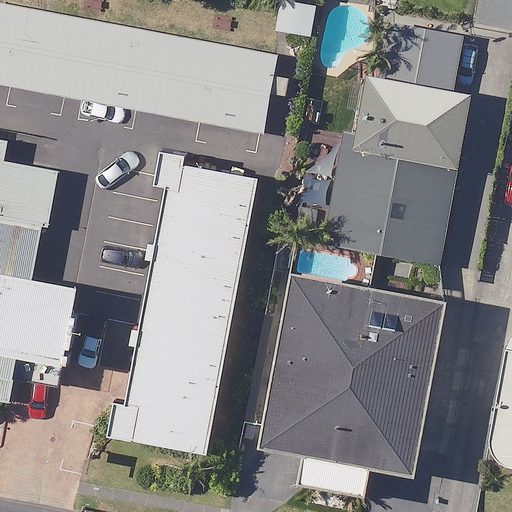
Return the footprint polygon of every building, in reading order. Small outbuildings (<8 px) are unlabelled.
[(321,4),(304,0),(285,0),(279,30),(313,38),(321,4)] [(283,59),(0,1),(0,82),(267,137),(283,59)] [(364,76),(353,134),(350,152),(333,244),(442,264),(473,97),(457,94),(467,35),(393,22),(382,80),(364,76)] [(0,400),(14,403),(19,378),(67,387),(85,290),(39,281),(59,172),(7,162),(11,141),(0,138),(0,400)] [(169,188),(129,406),(120,404),(114,437),(130,440),(213,456),(264,177),(165,159),(160,187),(169,188)] [(444,305),(301,281),(273,452),(309,458),(304,487),(371,499),(376,471),(415,478),(444,305)] [(511,349),(497,466),(511,468),(511,349)]
